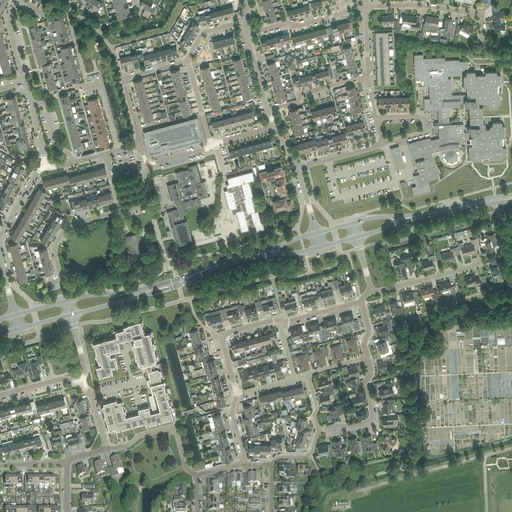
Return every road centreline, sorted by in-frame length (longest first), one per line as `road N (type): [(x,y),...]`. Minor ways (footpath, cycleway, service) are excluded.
road 1 (residential): [(106,154),(121,211),(65,226),(53,249),(64,288)]
road 2 (secondary): [(70,315),(177,286),(216,265)]
road 3 (secondary): [(216,265),(66,301)]
road 4 (residential): [(483,45),(480,14),(415,4),(365,7)]
road 5 (unclassified): [(347,493),(484,455)]
road 6 (residential): [(246,34),(365,7)]
road 7 (residential): [(318,430),(373,421),(366,356)]
road 8 (residential): [(136,130),(122,78),(187,61)]
